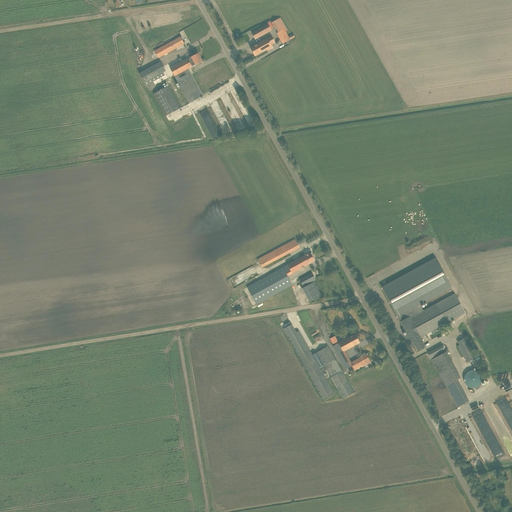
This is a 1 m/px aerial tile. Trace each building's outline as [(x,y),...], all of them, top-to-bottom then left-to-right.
[(280,18),(278,19),(271,23),(273,27),(274,26),(280,23),(282,21),(280,18)] [(271,31),(270,30),(273,28),(270,22),(267,24),(267,23),(251,33),(255,40),(271,31)] [(288,37),(285,33),(283,29),(277,33),(282,44),(289,40),(288,37)] [(267,50),(267,51),(272,48),(270,45),(275,43),(271,36),(267,39),(256,44),(261,53),(267,50)] [(157,58),(184,45),(180,37),(153,50),(157,58)] [(261,53),(256,44),(250,48),(255,56),(261,53)] [(187,69),(202,61),(198,54),(191,57),(191,58),(188,59),(187,59),(170,68),(174,76),(187,69)] [(139,74),(144,83),(165,71),(160,62),(139,74)] [(179,109),(168,85),(153,93),(165,116),(179,109)] [(221,98),(229,115),(235,113),(226,96),(221,98)] [(299,247),(295,240),(258,260),(262,267),(299,247)] [(292,285),(287,276),(314,261),(310,253),(305,255),(297,259),(272,273),(247,287),(256,304),(292,285)] [(382,288),(398,317),(451,287),(435,259),(382,288)] [(300,280),(303,287),(315,280),(312,274),(300,280)] [(321,296),(314,282),(302,288),(309,302),(321,296)] [(414,344),(417,351),(424,347),(420,338),(465,313),(454,294),(410,318),(409,317),(400,322),(413,345),(414,344)] [(288,337),(308,374),(323,400),(334,393),(322,372),(319,368),(298,331),(288,337)] [(344,351),(359,343),(355,334),(333,346),(340,361),(347,357),(344,351)] [(335,335),(329,338),(332,344),(337,342),(335,335)] [(463,357),(465,356),(468,362),(476,358),(465,338),(457,342),(459,345),(457,346),(463,357)] [(428,353),(430,358),(445,350),(442,345),(428,353)] [(323,366),(319,368),(322,372),(327,369),(331,377),(330,377),(342,399),(353,393),(335,359),(327,346),(316,353),(323,366)] [(469,401),(457,380),(460,378),(446,352),(431,360),(457,408),(469,401)] [(354,371),(370,362),(365,354),(360,356),(361,357),(351,363),(347,357),(340,361),(345,370),(352,366),(354,371)] [(485,379),(485,377),(485,375),(484,373),(483,371),(482,370),(481,369),(478,367),(477,367),(475,367),(472,367),(471,368),(468,369),(467,370),(466,372),(465,373),(464,376),(464,377),(465,379),(465,381),(466,383),(468,385),(469,386),(471,387),(472,387),(475,388),(477,387),(479,387),(481,386),(482,384),(483,383),(484,381),(485,379)] [(511,447),(492,403),(484,407),(493,426),(498,424),(499,427),(501,431),(502,431),(505,437),(502,438),(509,454),(511,452),(511,447)]
